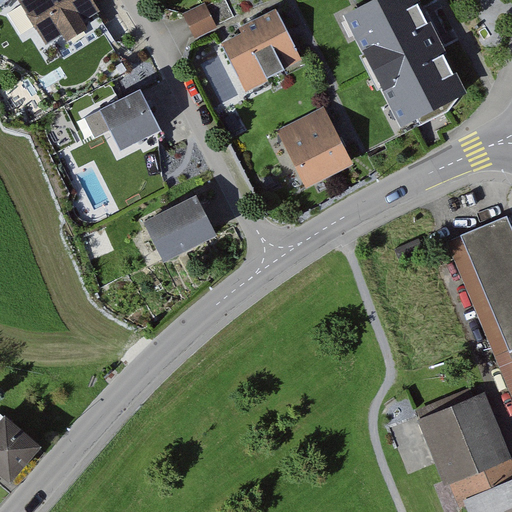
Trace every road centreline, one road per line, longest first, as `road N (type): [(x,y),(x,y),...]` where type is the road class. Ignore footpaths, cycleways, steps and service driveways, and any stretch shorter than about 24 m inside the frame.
road 1 (tertiary): [(18,511),(123,392),(273,255)]
road 2 (residential): [(273,255),(128,0)]
road 3 (tertiary): [(273,255),(432,172),(511,142)]
